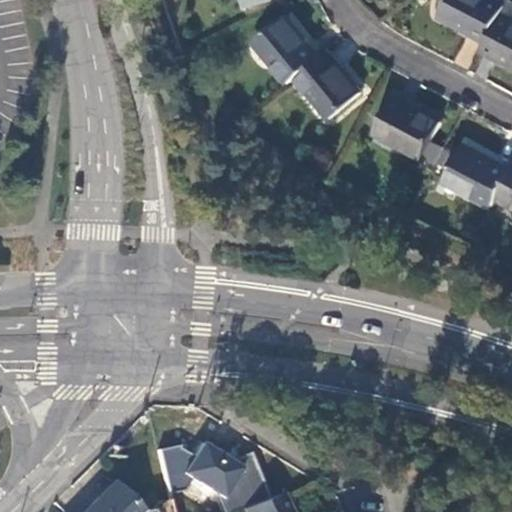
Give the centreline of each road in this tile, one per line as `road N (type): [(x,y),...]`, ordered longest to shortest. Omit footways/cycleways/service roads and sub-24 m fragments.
road 1 (primary): [(511,362),(314,311),(155,293)]
road 2 (primary): [(183,359),(371,382),(433,398),(511,433)]
road 3 (tertiary): [(154,264),(145,128),(111,0)]
road 4 (tertiary): [(72,0),(94,67),(107,156),(97,262)]
road 5 (residential): [(340,0),(360,30),(511,113)]
road 6 (tertiary): [(58,453),(74,451),(134,393),(148,357)]
road 7 (tertiary): [(0,385),(23,429),(6,507)]
